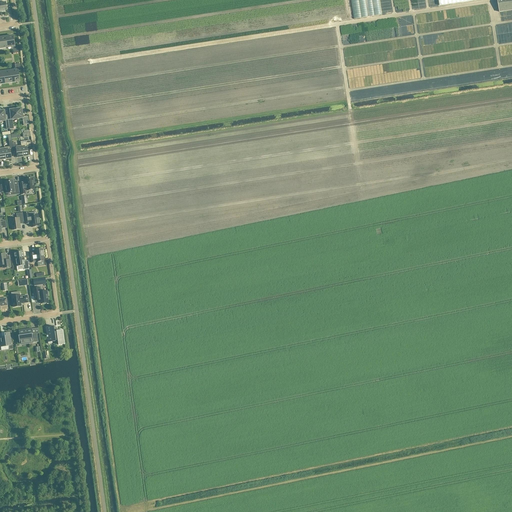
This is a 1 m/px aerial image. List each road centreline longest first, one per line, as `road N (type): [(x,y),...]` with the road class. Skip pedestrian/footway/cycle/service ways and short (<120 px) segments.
road 1 (residential): [(0,245),(46,242),(57,314),(0,322)]
road 2 (residential): [(0,99),(26,100),(36,160),(35,168),(0,173)]
